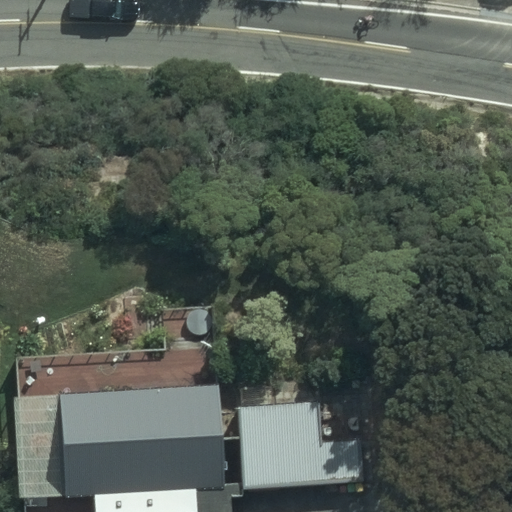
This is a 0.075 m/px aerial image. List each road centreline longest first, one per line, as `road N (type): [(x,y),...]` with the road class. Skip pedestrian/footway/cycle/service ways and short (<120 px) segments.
road 1 (tertiary): [(0,22),(218,26),(511,64)]
road 2 (unknown): [(448,54),(451,164),(480,237),(511,286)]
